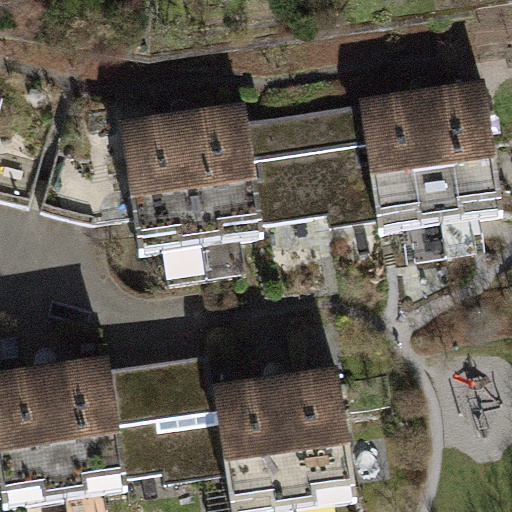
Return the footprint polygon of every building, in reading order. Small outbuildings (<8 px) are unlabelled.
[(489,82),(360,100),(361,106),(381,225),(383,235),(505,215),(489,82)] [(247,106),(122,126),(141,259),(266,242),(264,227),(249,124),(247,106)] [(361,106),(249,124),(264,227),(328,214),(333,233),(381,225),(361,106)] [(110,357),(0,374),(0,481),(2,498),(4,511),(14,511),(130,494),(112,372),(110,357)] [(211,358),(112,372),(130,494),(228,480),(215,389),(211,358)] [(340,370),(215,389),(228,480),(233,511),(312,511),(363,504),(340,370)]
